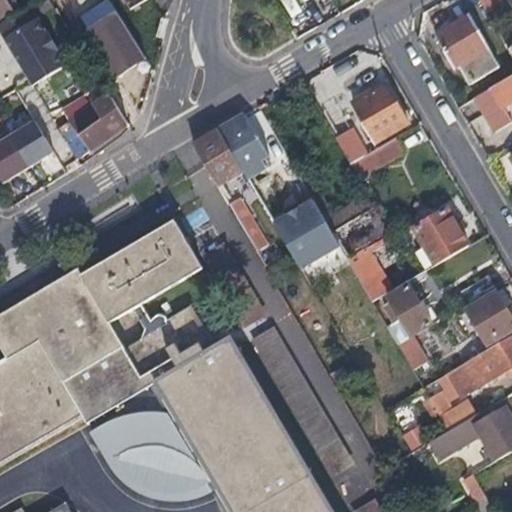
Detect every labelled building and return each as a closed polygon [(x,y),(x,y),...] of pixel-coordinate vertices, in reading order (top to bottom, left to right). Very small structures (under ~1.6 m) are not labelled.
[(6,0),(0,0),(0,16),(12,9),(6,0)] [(105,0),(81,15),(89,28),(116,11),(109,0),(105,0)] [(501,0),(480,0),(488,12),(503,3),(501,0)] [(89,28),(117,73),(144,56),(116,11),(89,28)] [(471,83),(502,65),(472,15),(437,36),(454,66),(460,63),(471,83)] [(39,18),(1,34),(23,86),(61,70),(39,18)] [(511,74),(491,87),(503,107),(511,101),(511,74)] [(411,123),(389,86),(357,104),(378,142),(411,123)] [(70,120),(90,148),(128,121),(111,95),(72,119),(70,120)] [(240,118),(221,129),(223,131),(245,169),(251,179),(268,169),(270,172),(276,169),(291,193),(308,184),(287,147),(274,154),(265,141),(256,146),(240,118)] [(67,141),(77,157),(90,148),(70,120),(58,127),(67,141)] [(7,129),(34,174),(47,166),(19,121),(7,129)] [(356,129),(339,138),(354,163),(370,153),(356,129)] [(223,131),(198,145),(221,183),(245,169),(223,131)] [(407,153),(399,137),(375,150),(385,166),(407,153)] [(291,274),(336,249),(308,198),(263,223),(291,274)] [(237,211),(264,259),(274,252),(247,205),(237,211)] [(391,230),(378,208),(339,231),(352,252),(391,230)] [(438,265),(473,244),(452,209),(417,229),(438,265)] [(179,219),(86,273),(84,270),(0,319),(0,335),(14,360),(0,367),(0,468),(88,418),(94,426),(162,388),(193,442),(198,463),(207,481),(222,472),(232,489),(216,499),(224,511),(337,511),(233,334),(210,348),(206,340),(214,335),(194,302),(173,315),(166,312),(161,313),(155,319),(145,302),(206,267),(179,219)] [(364,278),(366,282),(385,271),(375,254),(356,265),(364,278)] [(473,302),(498,287),(492,277),(468,291),(473,302)] [(406,319),(416,335),(436,324),(412,284),(392,295),(395,301),(387,305),(397,324),(406,319)] [(511,294),(509,288),(502,292),(510,306),(511,304),(511,294)] [(511,310),(510,306),(502,292),(472,309),(489,340),(501,334),(503,336),(511,330),(511,310)] [(392,327),(402,344),(416,335),(406,319),(397,324),(392,327)] [(272,327),(249,340),(311,446),(332,434),(318,410),(303,418),(296,406),(312,396),(272,327)] [(511,367),(511,337),(452,372),(465,395),(511,367)] [(453,430),(481,414),(472,400),(458,409),(446,390),(433,396),(453,430)] [(511,405),(487,421),(482,413),(481,414),(453,430),(434,441),(444,458),(464,447),(459,440),(482,427),(501,459),(511,452),(511,405)] [(401,435),(408,452),(423,446),(416,429),(401,435)] [(468,479),(481,501),(491,495),(478,473),(468,479)]
